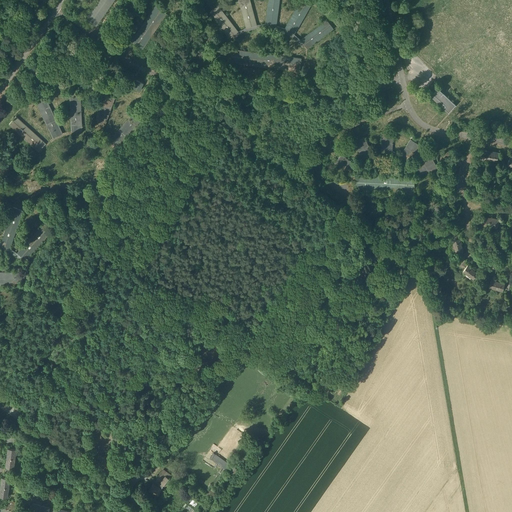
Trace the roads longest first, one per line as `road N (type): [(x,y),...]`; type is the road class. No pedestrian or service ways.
road 1 (track): [(409,265),(427,278),(467,511)]
road 2 (track): [(409,265),(337,408)]
road 3 (residential): [(148,511),(35,430)]
